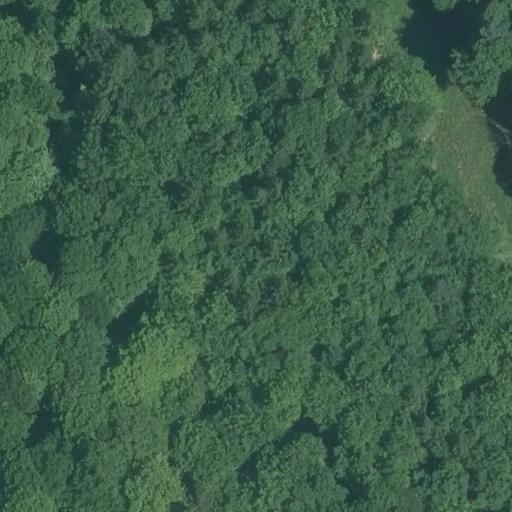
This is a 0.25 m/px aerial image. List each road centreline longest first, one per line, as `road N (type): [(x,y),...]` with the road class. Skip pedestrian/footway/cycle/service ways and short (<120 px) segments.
road 1 (track): [(0,21),(272,511)]
road 2 (track): [(0,126),(235,0)]
